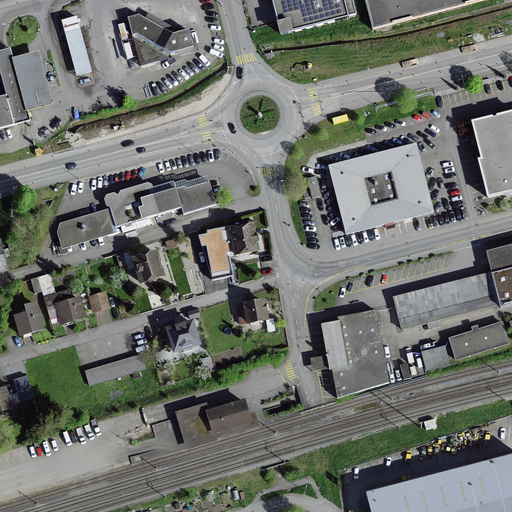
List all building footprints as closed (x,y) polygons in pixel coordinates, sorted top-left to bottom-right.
[(271,0),(278,23),(277,23),(280,36),(293,33),(293,32),(349,18),(349,16),(357,14),(352,0),(271,0)] [(364,0),(372,30),(485,0),(364,0)] [(180,27),(174,28),(148,13),(145,19),(139,15),(128,18),(141,67),(199,51),(195,38),(191,38),(189,30),(181,32),(180,27)] [(77,16),(61,21),(76,77),(92,73),(77,16)] [(0,50),(0,72),(6,95),(14,125),(31,121),(28,112),(53,105),(39,51),(26,55),(13,58),(10,48),(0,50)] [(0,129),(14,125),(6,95),(0,96),(0,129)] [(511,111),(471,122),(481,159),(477,160),(487,199),(505,195),(506,198),(511,196),(511,111)] [(417,144),(328,166),(346,236),(435,213),(425,177),(417,144)] [(173,182),(153,188),(150,189),(151,191),(152,196),(183,187),(185,188),(187,189),(209,182),(207,177),(188,182),(184,180),(174,184),(173,182)] [(321,196),(316,177),(309,178),(307,179),(310,190),(303,192),(304,199),(311,197),(312,199),(321,196)] [(117,228),(182,209),(183,216),(217,205),(210,182),(209,182),(187,189),(185,188),(183,187),(152,196),(151,191),(150,189),(153,188),(152,185),(148,183),(120,192),(118,195),(114,193),(106,196),(104,200),(106,207),(110,209),(117,228)] [(118,234),(117,228),(110,209),(60,224),(57,233),(62,250),(118,234)] [(229,229),(234,256),(235,258),(260,253),(257,238),(254,224),(229,229)] [(234,256),(229,229),(228,227),(204,231),(205,236),(200,237),(199,233),(190,236),(194,250),(203,248),(212,280),(220,279),(233,276),(229,257),(234,256)] [(0,274),(10,272),(3,247),(1,240),(0,240),(0,274)] [(175,240),(166,242),(168,249),(177,247),(175,240)] [(491,273),(392,298),(401,331),(427,324),(429,330),(440,327),(438,321),(499,305),(500,308),(511,304),(511,245),(486,252),(491,273)] [(131,253),(118,257),(121,268),(127,266),(129,270),(134,268),(139,285),(164,277),(156,252),(133,259),(131,253)] [(42,292),(50,320),(60,317),(62,324),(85,318),(80,299),(73,300),(70,289),(53,294),(48,274),(30,279),(34,294),(42,292)] [(106,292),(89,297),(93,313),(110,308),(106,292)] [(237,307),(241,325),(248,323),(250,325),(251,326),(259,324),(259,321),(267,320),(263,302),(237,307)] [(26,314),(15,317),(20,336),(43,330),(36,304),(25,307),(26,314)] [(187,312),(190,320),(201,318),(198,309),(187,312)] [(332,371),(337,399),(391,383),(377,312),(338,318),(339,322),(321,325),(327,356),(310,359),(313,372),(329,369),(329,372),(332,371)] [(192,322),(168,329),(174,351),(198,344),(192,322)] [(472,331),(448,339),(456,361),(510,345),(503,322),(479,329),(477,326),(471,328),(472,331)] [(426,371),(450,365),(445,346),(421,352),(426,371)] [(142,354),(84,372),(89,387),(147,370),(142,354)] [(213,356),(201,359),(205,374),(217,371),(213,356)] [(411,378),(408,364),(400,365),(403,380),(411,378)] [(0,391),(0,410),(11,407),(11,406),(20,403),(19,401),(33,397),(27,376),(13,380),(17,393),(8,395),(6,390),(0,391)] [(207,404),(176,413),(187,451),(219,442),(218,440),(260,428),(255,412),(249,413),(245,400),(209,410),(207,404)] [(437,428),(435,420),(424,422),(426,430),(437,428)] [(511,511),(511,453),(365,492),(370,511),(511,511)]
